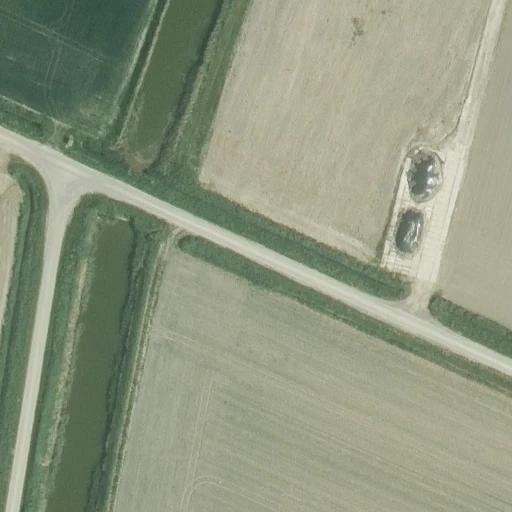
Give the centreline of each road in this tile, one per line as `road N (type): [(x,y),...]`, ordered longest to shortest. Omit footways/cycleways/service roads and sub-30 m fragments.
road 1 (unclassified): [(511,372),(64,165)]
road 2 (unclassified): [(9,511),(64,165)]
road 3 (track): [(504,0),(420,331)]
